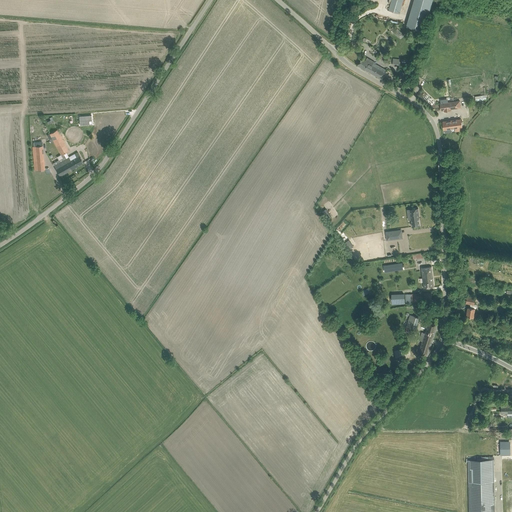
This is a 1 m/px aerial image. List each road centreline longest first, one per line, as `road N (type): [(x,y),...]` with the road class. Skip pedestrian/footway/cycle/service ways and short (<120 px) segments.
road 1 (unclassified): [(446,339),(431,119),(355,69),(276,0)]
road 2 (unclassified): [(0,241),(103,159),(208,0)]
road 3 (unclassified): [(314,511),(353,446),(446,339)]
